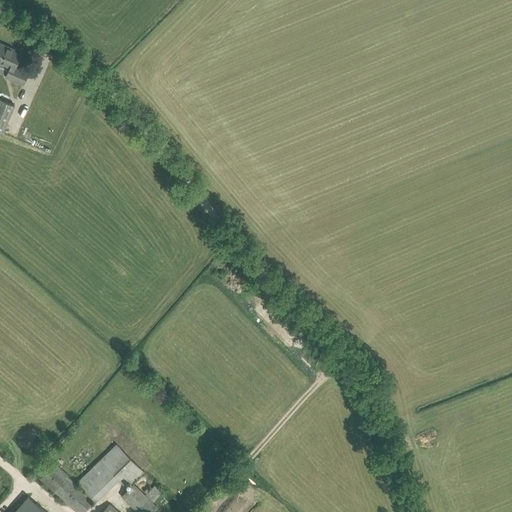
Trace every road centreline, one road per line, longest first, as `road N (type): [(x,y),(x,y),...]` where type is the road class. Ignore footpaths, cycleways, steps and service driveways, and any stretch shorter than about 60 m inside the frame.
road 1 (track): [(119,100),(233,241),(364,381),(410,511)]
road 2 (unclassified): [(0,9),(42,28),(119,100)]
